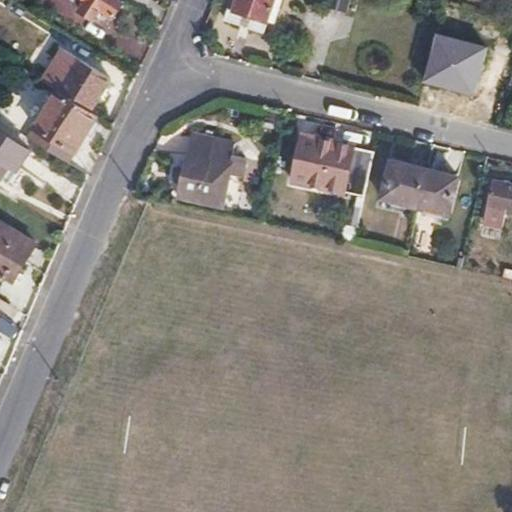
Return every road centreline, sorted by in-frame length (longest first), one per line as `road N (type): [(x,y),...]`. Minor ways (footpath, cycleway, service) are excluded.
road 1 (residential): [(0,454),(176,68)]
road 2 (residential): [(176,68),(511,145)]
